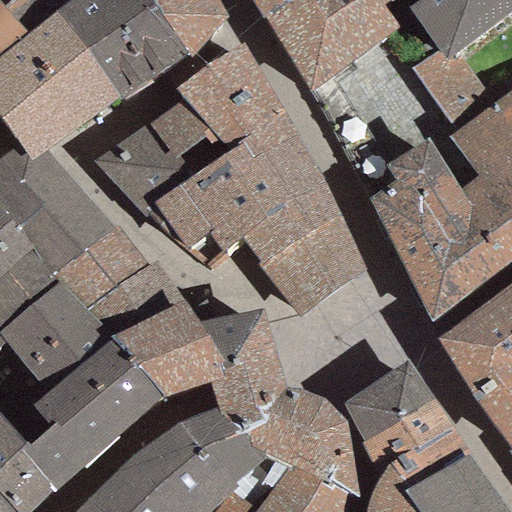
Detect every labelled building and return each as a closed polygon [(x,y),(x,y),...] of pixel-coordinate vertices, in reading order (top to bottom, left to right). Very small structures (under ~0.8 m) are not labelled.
[(0,0),(0,56),(28,35),(2,9),(12,0),(0,0)] [(12,0),(2,9),(28,35),(58,11),(71,0),(12,0)] [(123,100),(186,52),(148,0),(71,0),(58,11),(123,100)] [(190,57),(226,16),(217,0),(148,0),(186,52),(190,57)] [(250,0),(258,13),(263,18),(288,0),(250,0)] [(288,0),(263,18),(309,94),(415,21),(407,7),(416,0),(288,0)] [(456,52),(511,10),(511,0),(416,0),(407,7),(415,21),(438,49),(445,60),(456,52)] [(118,96),(58,11),(28,35),(0,56),(0,118),(30,158),(118,96)] [(282,112),(242,43),(175,88),(184,98),(227,149),(282,112)] [(494,104),(456,52),(445,60),(438,49),(409,68),(454,132),(494,104)] [(393,182),(368,199),(432,324),(511,260),(511,92),(494,104),(454,132),(447,137),(477,178),(460,190),(429,137),(384,165),(393,182)] [(227,149),(184,98),(92,162),(144,220),(158,208),(153,202),(227,149)] [(328,191),(282,112),(227,149),(153,202),(158,208),(185,248),(209,266),(244,240),(299,314),(364,271),(328,191)] [(54,273),(111,227),(46,152),(29,161),(22,155),(18,157),(10,150),(0,158),(0,207),(32,247),(54,273)] [(0,207),(0,276),(32,247),(0,207)] [(54,273),(83,310),(147,264),(114,224),(111,227),(54,273)] [(0,358),(10,350),(44,391),(109,338),(83,310),(54,273),(32,247),(0,276),(0,358)] [(156,261),(147,264),(83,310),(109,338),(163,397),(209,383),(222,380),(217,364),(224,363),(199,323),(156,261)] [(511,281),(436,339),(478,404),(511,382),(511,281)] [(215,402),(218,408),(286,387),(284,382),(263,310),(199,323),(224,363),(217,364),(222,380),(209,383),(215,402)] [(26,444),(18,450),(54,490),(163,397),(109,338),(44,391),(29,404),(49,427),(26,444)] [(408,361),(342,404),(363,443),(396,422),(432,400),(408,361)] [(511,382),(478,404),(511,452),(511,382)] [(300,390),(286,387),(218,408),(265,459),(286,468),(356,499),(345,423),(323,400),(300,390)] [(468,454),(432,400),(396,422),(434,474),(468,454)] [(86,499),(71,511),(210,511),(231,493),(237,487),(235,481),(265,459),(218,408),(179,424),(86,499)] [(18,450),(26,444),(0,415),(0,499),(11,511),(29,511),(54,490),(18,450)] [(396,422),(363,443),(360,445),(379,476),(387,466),(405,489),(434,474),(396,422)] [(509,511),(468,454),(434,474),(405,489),(401,492),(416,511),(509,511)] [(405,489),(387,466),(379,476),(372,488),(366,503),(363,511),(416,511),(401,492),(405,489)] [(343,511),(356,499),(286,468),(255,509),(231,493),(210,511),(343,511)] [(0,511),(11,511),(0,499),(0,511)]
